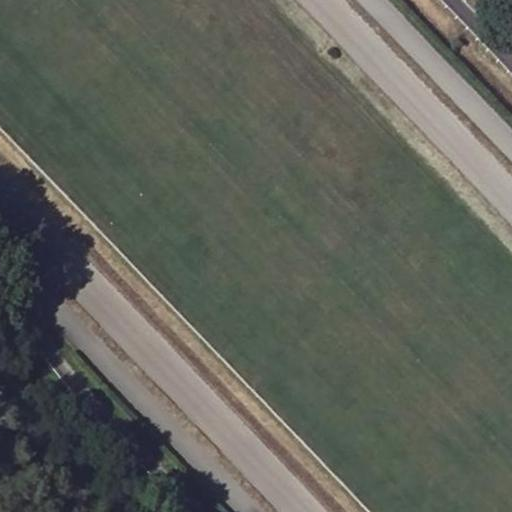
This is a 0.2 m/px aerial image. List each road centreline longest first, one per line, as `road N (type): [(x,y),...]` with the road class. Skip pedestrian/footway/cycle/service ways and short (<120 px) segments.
road 1 (unknown): [(0,197),(300,511)]
road 2 (unknown): [(246,511),(0,257)]
road 3 (unknown): [(511,202),(319,0)]
road 4 (unknown): [(46,318),(68,371),(202,511)]
road 5 (unknown): [(371,0),(511,146)]
